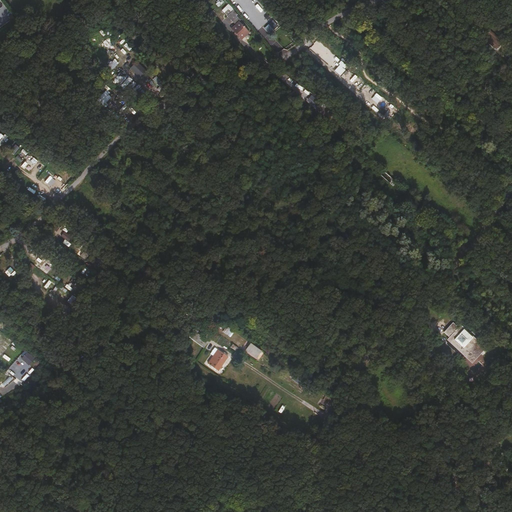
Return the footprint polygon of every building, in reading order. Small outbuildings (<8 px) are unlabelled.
[(238,12),(228,21),(247,42),(257,34),(238,12)] [(273,20),(265,26),(270,32),(278,26),(273,20)] [(494,51),(497,48),(489,41),(486,44),(494,51)] [(117,64),(110,54),(103,59),(111,69),(117,64)] [(136,60),(129,67),(143,81),(150,74),(136,60)] [(279,79),(274,86),(280,91),(285,85),(279,79)] [(293,83),(289,87),(302,99),(306,94),(293,83)] [(111,117),(118,109),(107,99),(100,107),(111,117)] [(9,151),(14,154),(19,147),(15,144),(9,151)] [(400,154),(394,149),(391,152),(397,157),(400,154)] [(27,155),(23,160),(29,165),(33,161),(27,155)] [(35,173),(39,165),(36,163),(31,171),(35,173)] [(394,167),(391,169),(400,177),(402,179),(404,176),(400,172),(394,167)] [(398,183),(402,179),(400,177),(391,169),(388,174),(398,183)] [(126,185),(129,180),(115,170),(112,175),(126,185)] [(394,189),(397,186),(384,175),(381,177),(394,189)] [(59,176),(55,180),(62,187),(66,184),(59,176)] [(30,193),(35,186),(31,183),(26,189),(30,193)] [(444,194),(445,193),(439,189),(435,193),(441,198),(444,194)] [(456,212),(459,209),(444,194),(441,198),(456,212)] [(145,204),(143,206),(154,214),(158,208),(148,201),(145,204)] [(61,237),(68,240),(70,235),(63,232),(61,237)] [(80,247),(75,252),(84,259),(81,262),(86,265),(93,257),(80,247)] [(57,276),(47,268),(44,272),(42,275),(49,280),(52,283),(57,276)] [(448,340),(473,364),(487,349),(461,326),(460,328),(454,322),(445,332),(451,337),(448,340)] [(225,327),(223,333),(231,336),(233,330),(225,327)] [(194,338),(189,344),(195,349),(200,343),(194,338)] [(209,350),(200,343),(195,349),(204,356),(209,350)] [(29,365),(34,358),(25,351),(19,358),(29,365)] [(251,358),(262,366),(266,360),(255,352),(251,358)] [(209,368),(220,376),(230,363),(220,355),(209,368)] [(317,400),(319,397),(307,388),(304,391),(317,400)]
